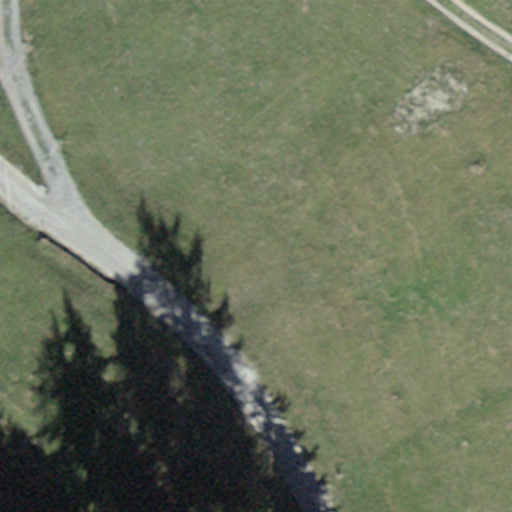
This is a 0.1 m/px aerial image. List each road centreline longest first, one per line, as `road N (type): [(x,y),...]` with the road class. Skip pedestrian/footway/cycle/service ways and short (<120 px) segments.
road 1 (unclassified): [(0,180),(171,317),(250,398),(313,511)]
road 2 (track): [(7,0),(31,126),(70,240)]
